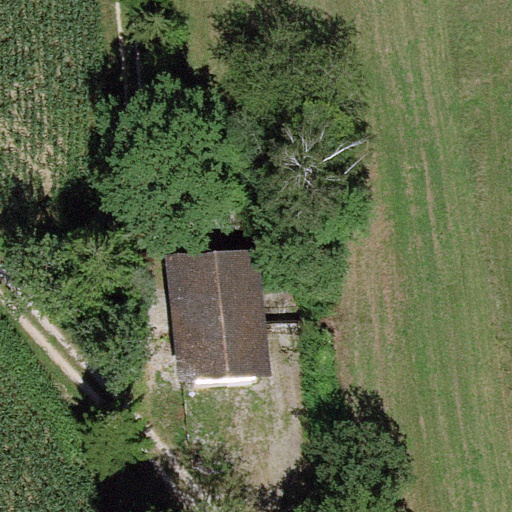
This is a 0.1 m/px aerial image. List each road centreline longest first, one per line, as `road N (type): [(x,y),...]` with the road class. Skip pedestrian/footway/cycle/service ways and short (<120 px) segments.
road 1 (track): [(148,431),(150,138),(127,0)]
road 2 (track): [(213,511),(192,474),(0,286)]
